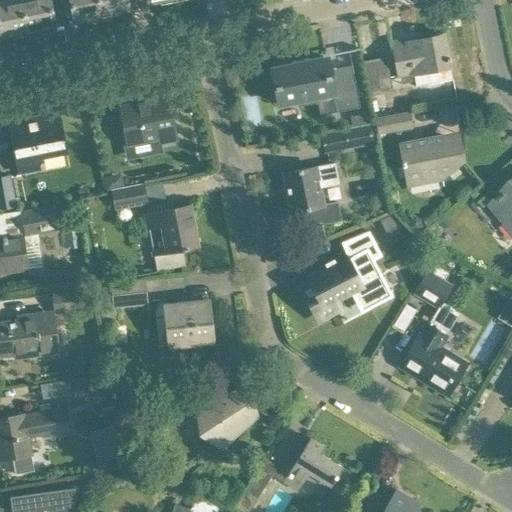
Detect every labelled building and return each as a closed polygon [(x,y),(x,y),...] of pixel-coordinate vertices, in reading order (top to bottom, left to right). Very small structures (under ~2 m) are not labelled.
[(0,0),(0,36),(27,31),(21,0),(0,0)] [(49,0),(21,0),(27,31),(55,25),(49,0)] [(69,0),(74,21),(102,16),(98,0),(69,0)] [(127,0),(98,0),(102,16),(129,10),(127,0)] [(453,79),(449,61),(450,60),(449,56),(448,57),(445,39),(446,39),(445,33),(433,35),(433,37),(407,42),(407,43),(393,46),(399,75),(400,75),(400,74),(413,72),(416,86),(453,79)] [(327,58),(272,69),(279,104),(296,100),(298,106),(317,102),(316,96),(333,93),(336,112),(360,107),(351,65),(333,69),(335,75),(331,76),(327,58)] [(392,86),(390,75),(366,80),(368,91),(392,86)] [(128,144),(175,135),(167,91),(146,95),(148,105),(139,107),(138,103),(121,107),(128,144)] [(410,111),(375,118),(378,136),(414,129),(410,111)] [(66,153),(58,112),(8,122),(16,162),(66,153)] [(353,127),(373,123),(372,113),(351,117),(353,127)] [(370,127),(322,136),(325,151),(373,142),(370,127)] [(440,176),(462,158),(442,135),(401,143),(408,183),(440,176)] [(304,210),(307,226),(340,220),(337,202),(323,205),(319,187),(339,183),(335,163),(284,173),(292,212),(304,210)] [(10,176),(0,178),(0,212),(17,209),(10,176)] [(511,184),(489,204),(504,222),(511,215),(511,184)] [(144,185),(110,191),(114,211),(148,204),(144,185)] [(54,205),(20,212),(25,240),(59,233),(54,205)] [(197,245),(189,206),(159,212),(147,214),(157,270),(185,265),(182,250),(187,249),(187,247),(197,245)] [(304,290),(319,318),(338,308),(331,295),(356,281),(370,308),(392,296),(368,250),(376,246),(369,231),(342,242),(348,258),(336,264),(333,259),(325,263),(328,268),(310,278),(314,285),(304,290)] [(0,272),(27,269),(22,235),(7,237),(6,236),(2,236),(3,238),(0,238),(0,272)] [(442,301),(450,289),(453,284),(429,269),(415,292),(438,307),(429,321),(431,322),(429,326),(427,325),(419,339),(417,337),(402,363),(403,363),(429,378),(427,382),(447,394),(466,363),(439,347),(460,312),(442,301)] [(148,307),(146,289),(144,279),(109,283),(112,311),(148,307)] [(96,310),(94,289),(93,284),(51,290),(54,315),(96,310)] [(510,322),(511,319),(511,294),(500,316),(510,322)] [(165,325),(159,365),(186,369),(191,343),(212,341),(208,301),(165,305),(167,325),(165,325)] [(407,306),(395,324),(403,329),(415,311),(407,306)] [(26,355),(41,353),(58,351),(54,317),(0,324),(0,354),(26,351),(26,355)] [(101,371),(70,376),(75,404),(106,398),(101,371)] [(251,400),(240,389),(196,408),(204,427),(200,434),(224,446),(257,415),(249,401),(251,400)] [(23,414),(0,418),(0,459),(12,457),(15,474),(34,471),(28,436),(53,432),(54,434),(70,431),(65,407),(24,415),(23,414)] [(95,427),(98,459),(122,457),(118,425),(95,427)] [(296,490),(308,472),(329,485),(341,466),(319,453),(324,446),(311,438),(304,449),(303,448),(298,456),(295,454),(283,474),(261,461),(233,508),(241,511),(249,511),(272,475),(296,490)] [(64,489),(57,511),(71,511),(80,487),(64,489)] [(44,511),(45,511),(49,511),(57,511),(64,489),(26,494),(23,511),(44,511)] [(179,490),(171,511),(188,511),(194,495),(179,490)] [(397,490),(383,511),(416,511),(412,510),(417,502),(397,490)]
